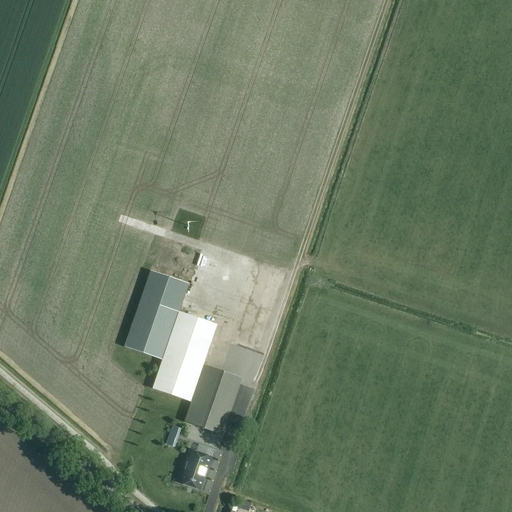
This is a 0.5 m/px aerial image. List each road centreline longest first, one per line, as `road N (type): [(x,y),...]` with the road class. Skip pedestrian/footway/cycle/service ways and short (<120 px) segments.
road 1 (track): [(291,278),(384,0)]
road 2 (tertiary): [(134,511),(0,397)]
